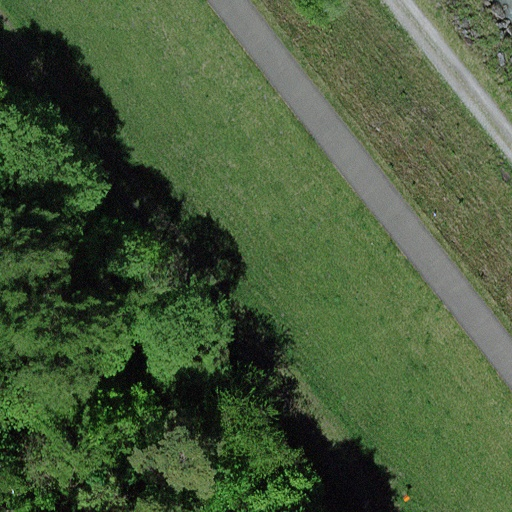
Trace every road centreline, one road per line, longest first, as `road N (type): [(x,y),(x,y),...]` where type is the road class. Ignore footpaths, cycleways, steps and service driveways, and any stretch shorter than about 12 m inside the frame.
road 1 (track): [(229,0),(511,363)]
road 2 (track): [(412,0),(511,123)]
